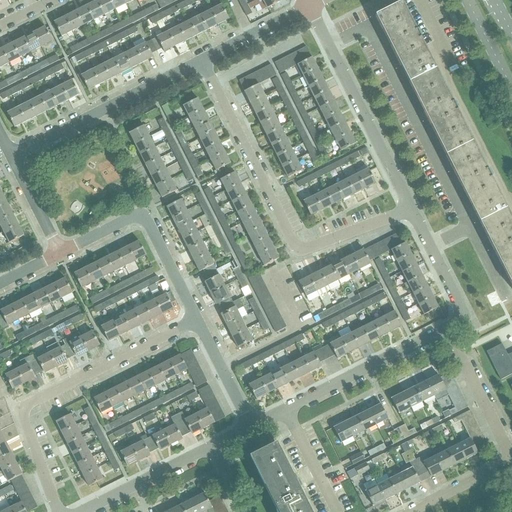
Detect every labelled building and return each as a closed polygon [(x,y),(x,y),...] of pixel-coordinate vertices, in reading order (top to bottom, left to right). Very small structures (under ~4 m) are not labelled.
[(97,0),(86,6),(94,20),(105,15),(97,0)] [(110,0),(97,0),(105,15),(115,10),(110,0)] [(123,0),(110,0),(115,10),(126,4),(123,0)] [(166,6),(163,0),(156,0),(161,9),(166,6)] [(189,0),(187,0),(180,3),(183,9),(192,4),(189,0)] [(280,0),(262,0),(267,9),(281,1),(280,0)] [(183,9),(180,3),(172,8),(174,13),(183,9)] [(411,70),(406,72),(471,198),(475,196),(482,209),(477,211),(511,279),(511,225),(499,200),(496,202),(493,196),(496,195),(428,61),(399,3),(377,15),(400,59),(404,57),(411,70)] [(222,5),(211,10),(218,25),(229,19),(222,5)] [(247,5),(242,7),(246,16),(252,14),(247,5)] [(86,6),(76,11),(83,26),(94,20),(86,6)] [(152,6),(143,11),(146,16),(154,12),(152,6)] [(168,10),(159,14),(161,20),(170,15),(168,10)] [(211,10),(200,16),(207,30),(218,25),(211,10)] [(76,11),(65,17),(72,31),(83,26),(76,11)] [(146,16),(143,11),(134,16),(136,21),(146,16)] [(161,20),(159,14),(150,19),(153,24),(161,20)] [(200,16),(189,21),(197,36),(207,30),(200,16)] [(72,31),(65,17),(54,22),(61,37),(72,31)] [(130,17),(121,22),(124,27),(133,23),(130,17)] [(189,21),(179,27),(186,41),(197,36),(189,21)] [(124,27),(121,22),(112,26),(115,32),(124,27)] [(135,26),(126,31),(129,36),(138,32),(135,26)] [(45,27),(34,32),(41,47),(52,41),(45,27)] [(179,27),(168,32),(175,47),(186,41),(179,27)] [(162,35),(157,38),(162,48),(164,52),(175,47),(168,32),(166,28),(160,31),(162,35)] [(108,29),(100,32),(103,38),(110,34),(108,29)] [(129,36),(126,31),(117,35),(120,41),(129,36)] [(34,32),(23,38),(31,52),(32,55),(37,53),(36,50),(41,47),(34,32)] [(103,38),(100,32),(91,37),(94,42),(103,38)] [(113,37),(104,41),(107,47),(116,43),(113,37)] [(23,38),(13,43),(20,58),(31,52),(23,38)] [(157,38),(151,40),(157,51),(162,48),(157,38)] [(87,39),(78,43),(81,49),(90,45),(87,39)] [(151,40),(146,43),(152,54),(157,51),(151,40)] [(107,47),(104,41),(96,46),(99,51),(107,47)] [(13,43),(2,49),(9,63),(20,58),(13,43)] [(81,49),(78,43),(70,48),(73,53),(81,49)] [(146,43),(135,48),(142,63),(153,58),(152,54),(146,43)] [(301,49),(306,60),(311,58),(306,47),(301,49)] [(91,48),(83,53),(86,58),(94,54),(91,48)] [(135,48),(124,54),(132,68),(142,63),(135,48)] [(2,49),(0,49),(0,67),(9,63),(2,49)] [(306,60),(301,49),(295,52),(301,63),(306,60)] [(297,65),(301,63),(295,52),(290,55),(296,66),(297,65)] [(86,58),(83,53),(74,57),(77,62),(86,58)] [(56,54),(47,59),(50,65),(59,60),(56,54)] [(124,54),(114,59),(121,74),(132,68),(124,54)] [(285,57),(290,68),(296,66),(290,55),(285,57)] [(279,60),(285,71),(290,68),(285,57),(279,60)] [(297,65),(303,76),(318,69),(312,57),(311,58),(306,60),(301,63),(297,65)] [(47,59),(37,65),(40,70),(50,65),(47,59)] [(114,59),(103,65),(110,79),(121,74),(114,59)] [(285,71),(279,60),(274,63),(279,74),(285,71)] [(61,64),(52,68),(55,74),(64,69),(61,64)] [(37,65),(26,70),(29,75),(40,70),(37,65)] [(103,65),(92,70),(100,85),(110,79),(103,65)] [(265,67),(271,78),(276,75),(271,65),(265,67)] [(271,78),(265,67),(260,70),(265,81),(271,78)] [(52,68),(42,74),(44,79),(55,74),(52,68)] [(303,76),(308,87),(323,80),(318,69),(303,76)] [(26,70),(15,76),(18,81),(29,75),(26,70)] [(100,85),(92,70),(81,76),(88,90),(100,85)] [(260,70),(255,73),(260,84),(265,81),(260,70)] [(259,84),(260,84),(255,73),(249,75),(255,86),(259,84)] [(281,75),(286,85),(291,82),(286,73),(281,75)] [(42,74),(31,79),(34,84),(44,79),(42,74)] [(249,89),(255,86),(249,75),(244,78),(249,89)] [(15,76),(5,81),(7,86),(18,81),(15,76)] [(272,80),(277,90),(282,87),(277,77),(272,80)] [(249,89),(244,78),(239,81),(244,91),(249,89)] [(31,79),(20,84),(23,90),(34,84),(31,79)] [(72,80),(61,86),(68,100),(79,95),(72,80)] [(328,90),(323,80),(308,87),(314,98),(328,90)] [(291,82),(286,85),(290,93),(295,90),(291,82)] [(20,84),(9,90),(12,95),(23,90),(20,84)] [(244,91),(250,103),(265,96),(259,84),(255,86),(249,89),(244,91)] [(61,86),(50,91),(58,106),(68,100),(61,86)] [(282,87),(277,90),(281,98),(286,95),(282,87)] [(12,95),(9,90),(0,94),(3,100),(12,95)] [(334,101),(328,90),(314,98),(319,108),(334,101)] [(50,91),(40,96),(47,111),(58,106),(50,91)] [(292,97),(297,106),(302,104),(297,94),(292,97)] [(40,96),(29,102),(36,116),(47,111),(40,96)] [(250,103),(255,113),(270,106),(265,96),(250,103)] [(183,105),(189,116),(203,109),(198,98),(183,105)] [(283,101),(287,110),(293,108),(288,99),(283,101)] [(319,108),(324,119),(339,112),(334,101),(319,108)] [(29,102),(18,107),(26,122),(36,116),(29,102)] [(302,104),(297,106),(301,114),(306,112),(302,104)] [(255,113),(261,124),(275,116),(270,106),(255,113)] [(26,122),(18,107),(7,113),(15,127),(26,122)] [(293,108),(287,110),(292,119),(297,116),(293,108)] [(189,116),(194,127),(209,120),(203,109),(189,116)] [(345,123),(339,112),(324,119),(330,130),(345,123)] [(167,116),(171,125),(177,123),(172,113),(167,116)] [(261,124),(266,135),(281,128),(275,116),(261,124)] [(303,118),(307,128),(313,125),(308,116),(303,118)] [(158,121),(162,130),(168,127),(163,118),(158,121)] [(194,127),(200,138),(214,131),(209,120),(194,127)] [(294,123),(298,132),(304,129),(299,120),(294,123)] [(177,123),(171,125),(176,134),(181,131),(177,123)] [(345,123),(330,130),(335,140),(350,133),(345,123)] [(129,132),(135,143),(149,136),(144,125),(129,132)] [(313,125),(307,128),(312,136),(317,133),(313,125)] [(168,127),(162,130),(167,139),(172,136),(168,127)] [(266,135),(271,145),(286,138),(281,128),(266,135)] [(304,129),(298,132),(302,140),(308,138),(304,129)] [(200,138),(205,149),(220,141),(214,131),(200,138)] [(350,133),(335,140),(340,151),(355,143),(350,133)] [(177,138),(182,147),(187,144),(183,135),(177,138)] [(135,143),(140,154),(155,147),(149,136),(135,143)] [(313,140),(318,149),(323,146),(319,137),(313,140)] [(271,145),(277,156),(292,149),(286,138),(271,145)] [(168,142),(173,151),(178,149),(174,140),(168,142)] [(205,149),(210,159),(225,152),(220,141),(205,149)] [(304,144),(309,153),(314,151),(310,141),(304,144)] [(187,144),(182,147),(186,156),(192,153),(187,144)] [(323,146),(318,149),(322,158),(328,155),(323,146)] [(140,154),(146,165),(160,158),(155,147),(140,154)] [(178,149),(173,151),(177,159),(182,157),(178,149)] [(277,156),(282,167),(297,159),(292,149),(277,156)] [(314,151),(309,153),(313,162),(319,160),(314,151)] [(225,152),(210,159),(216,170),(231,163),(225,152)] [(357,152),(348,156),(350,162),(360,157),(357,152)] [(350,162),(348,156),(340,160),(342,166),(350,162)] [(188,160),(193,168),(198,166),(194,157),(188,160)] [(146,165),(151,176),(166,168),(160,158),(146,165)] [(297,159),(282,167),(288,178),(302,170),(297,159)] [(179,163),(184,173),(189,170),(184,161),(179,163)] [(336,162),(326,167),(329,172),(339,168),(336,162)] [(198,166),(193,168),(197,177),(203,174),(198,166)] [(329,172),(326,167),(318,171),(321,176),(329,172)] [(151,176),(156,186),(171,179),(166,168),(151,176)] [(368,168),(357,174),(364,189),(375,183),(368,168)] [(189,170),(184,173),(188,182),(193,179),(189,170)] [(221,179),(226,190),(241,183),(235,172),(221,179)] [(314,173),(305,178),(308,183),(317,179),(314,173)] [(357,174),(346,180),(353,194),(364,189),(357,174)] [(308,183),(305,178),(296,183),(299,188),(308,183)] [(171,179),(156,186),(162,197),(177,190),(171,179)] [(346,180),(335,185),(343,200),(353,194),(346,180)] [(226,190),(232,201),(246,194),(241,183),(226,190)] [(335,185),(325,190),(332,205),(343,200),(335,185)] [(204,190),(208,199),(214,197),(209,188),(204,190)] [(325,190),(314,196),(322,210),(332,205),(325,190)] [(195,195),(199,204),(205,201),(200,192),(195,195)] [(232,201),(237,212),(252,205),(246,194),(232,201)] [(322,210),(314,196),(303,201),(311,216),(322,210)] [(214,197),(208,199),(213,208),(218,206),(214,197)] [(166,206),(172,217),(187,210),(181,199),(166,206)] [(205,201),(199,204),(203,212),(209,209),(205,201)] [(0,206),(0,220),(13,214),(7,203),(0,206)] [(237,212),(242,223),(257,215),(252,205),(237,212)] [(215,212),(219,221),(225,218),(220,209),(215,212)] [(172,217),(177,228),(192,221),(187,210),(172,217)] [(0,220),(0,225),(3,232),(18,224),(13,214),(0,220)] [(206,217),(210,225),(216,223),(211,214),(206,217)] [(242,223),(248,233),(263,226),(257,215),(242,223)] [(225,218),(219,221),(224,230),(229,227),(225,218)] [(177,228),(183,239),(197,232),(192,221),(177,228)] [(216,223),(210,225),(215,234),(220,231),(216,223)] [(18,224),(3,232),(9,243),(24,236),(18,224)] [(248,233),(253,244),(268,237),(263,226),(248,233)] [(226,233),(230,242),(235,240),(231,231),(226,233)] [(183,239),(188,250),(203,242),(197,232),(183,239)] [(397,247),(402,244),(397,234),(392,236),(397,247)] [(217,238),(221,247),(226,244),(222,236),(217,238)] [(392,236),(386,239),(392,250),(397,247),(392,236)] [(253,244),(259,255),(273,248),(268,237),(253,244)] [(386,252),(391,250),(392,250),(386,239),(381,242),(386,252)] [(235,240),(230,242),(235,251),(240,248),(235,240)] [(139,241),(128,247),(135,261),(146,256),(139,241)] [(188,250),(194,260),(208,253),(203,242),(188,250)] [(386,252),(381,242),(376,244),(381,255),(386,252)] [(391,250),(397,261),(411,254),(406,243),(402,244),(397,247),(392,250),(391,250)] [(226,244),(221,247),(226,255),(231,253),(226,244)] [(376,258),(381,255),(376,244),(370,247),(376,258)] [(128,247),(117,252),(125,267),(135,261),(128,247)] [(370,247),(364,250),(369,261),(376,258),(370,247)] [(273,248),(259,255),(264,266),(279,259),(273,248)] [(369,261),(364,250),(364,249),(353,255),(360,269),(371,264),(369,261)] [(117,252),(107,257),(114,272),(125,267),(117,252)] [(236,255),(241,264),(246,261),(242,252),(236,255)] [(199,271),(203,269),(214,264),(208,253),(194,260),(199,271)] [(397,261),(402,272),(417,264),(411,254),(397,261)] [(349,275),(360,269),(353,255),(342,260),(349,275)] [(107,257),(96,263),(103,277),(114,272),(107,257)] [(374,261),(379,270),(384,267),(380,258),(374,261)] [(230,263),(238,280),(243,277),(235,260),(230,263)] [(339,280),(349,275),(342,260),(331,265),(339,280)] [(246,261),(241,264),(245,272),(251,270),(246,261)] [(96,263),(85,268),(93,283),(103,277),(96,263)] [(214,264),(203,269),(206,275),(216,270),(214,264)] [(402,272),(408,282),(422,275),(417,264),(402,272)] [(328,286),(339,280),(331,265),(320,271),(328,286)] [(384,267),(379,270),(383,279),(389,276),(384,267)] [(93,283),(85,268),(74,274),(82,288),(93,283)] [(150,268),(141,273),(144,278),(153,274),(150,268)] [(206,275),(208,280),(219,275),(216,270),(206,275)] [(330,290),(328,286),(320,271),(310,276),(317,291),(320,296),(330,290)] [(141,273),(131,278),(133,284),(144,278),(141,273)] [(262,279),(259,274),(249,279),(251,284),(262,279)] [(205,282),(210,293),(225,286),(219,275),(208,280),(205,282)] [(410,287),(413,293),(428,286),(422,275),(408,282),(404,284),(406,289),(410,287)] [(306,296),(317,291),(310,276),(299,282),(306,296)] [(155,277),(146,282),(149,287),(155,284),(157,283),(155,277)] [(243,277),(238,280),(242,288),(247,286),(243,277)] [(65,278),(54,284),(62,298),(73,293),(65,278)] [(131,278),(120,284),(123,289),(133,284),(131,278)] [(262,279),(251,284),(254,290),(265,284),(262,279)] [(385,282),(390,291),(395,289),(390,279),(385,282)] [(146,282),(135,287),(138,293),(149,287),(146,282)] [(54,284),(43,289),(51,304),(62,298),(54,284)] [(120,284),(109,289),(112,294),(123,289),(120,284)] [(155,284),(149,287),(152,293),(155,300),(162,314),(173,309),(170,303),(166,294),(161,297),(160,294),(158,291),(156,288),(155,284)] [(254,290),(256,293),(257,295),(268,290),(265,284),(254,290)] [(378,284),(370,288),(372,294),(381,289),(378,284)] [(216,304),(218,303),(230,297),(225,286),(210,293),(216,304)] [(413,293),(418,304),(433,296),(428,286),(413,293)] [(135,287),(124,293),(127,298),(138,293),(135,287)] [(372,294),(370,288),(361,293),(364,298),(372,294)] [(43,289),(33,295),(40,309),(51,304),(43,289)] [(109,289),(99,294),(101,300),(112,294),(109,289)] [(395,289),(390,291),(394,300),(400,297),(395,289)] [(270,295),(268,290),(257,295),(260,300),(270,295)] [(171,291),(166,294),(170,303),(176,300),(171,291)] [(124,293),(114,298),(116,303),(127,298),(124,293)] [(383,293),(374,297),(377,303),(385,298),(383,293)] [(101,300),(99,294),(90,299),(92,304),(101,300)] [(33,295),(22,300),(29,315),(40,309),(33,295)] [(273,301),(270,295),(260,300),(262,306),(273,301)] [(357,295),(348,299),(351,304),(360,300),(357,295)] [(433,296),(418,304),(424,315),(439,307),(433,296)] [(230,297),(218,303),(221,308),(233,302),(230,297)] [(377,303),(374,297),(365,302),(368,307),(377,303)] [(114,298),(103,303),(106,309),(116,303),(114,298)] [(248,301),(253,311),(259,309),(254,298),(248,301)] [(221,315),(226,325),(241,318),(237,310),(243,307),(239,299),(233,302),(221,308),(223,314),(221,315)] [(351,304),(348,299),(339,304),(341,309),(351,304)] [(22,300),(11,305),(19,320),(29,315),(22,300)] [(155,300),(144,305),(152,320),(162,314),(155,300)] [(276,306),(273,301),(262,306),(265,311),(276,306)] [(396,304),(401,313),(406,310),(402,301),(396,304)] [(106,309),(103,303),(94,308),(97,313),(106,309)] [(361,304),(353,308),(355,313),(364,309),(361,304)] [(2,315),(8,325),(8,326),(19,320),(11,305),(0,311),(2,315)] [(77,305),(67,310),(70,315),(79,311),(77,305)] [(144,305),(133,310),(141,325),(152,320),(144,305)] [(278,311),(276,306),(265,311),(268,317),(278,311)] [(336,306),(327,310),(329,316),(338,311),(336,306)] [(355,313),(353,308),(343,313),(345,319),(355,313)] [(67,310),(57,315),(59,321),(70,315),(67,310)] [(133,310),(123,316),(130,331),(141,325),(133,310)] [(329,316),(327,310),(318,315),(321,320),(329,316)] [(406,310),(401,313),(405,322),(411,319),(406,310)] [(259,323),(265,320),(260,311),(255,314),(259,323)] [(281,317),(278,311),(268,317),(270,322),(281,317)] [(395,311),(384,317),(391,331),(402,326),(395,311)] [(81,314),(72,319),(75,324),(84,319),(81,314)] [(57,315),(46,321),(49,326),(59,321),(57,315)] [(339,315),(331,319),(334,324),(342,320),(339,315)] [(123,316),(112,321),(119,336),(130,331),(123,316)] [(284,322),(281,317),(270,322),(273,327),(284,322)] [(384,317),(373,322),(381,337),(391,331),(384,317)] [(226,325),(232,336),(247,329),(241,318),(226,325)] [(75,324),(72,319),(63,323),(66,329),(75,324)] [(334,324),(331,319),(322,323),(325,329),(334,324)] [(265,320),(259,323),(264,332),(269,329),(265,320)] [(46,321),(35,326),(38,331),(49,326),(46,321)] [(119,336),(112,321),(101,327),(108,342),(119,336)] [(273,327),(276,333),(287,328),(284,322),(273,327)] [(373,322),(362,327),(370,342),(381,337),(373,322)] [(35,326),(24,331),(27,337),(38,331),(35,326)] [(362,327),(352,333),(359,347),(370,342),(362,327)] [(51,329),(40,335),(42,340),(54,335),(51,329)] [(247,329),(232,336),(237,347),(252,340),(247,329)] [(27,337),(24,331),(16,336),(18,341),(27,337)] [(92,331),(81,337),(88,352),(99,346),(92,331)] [(79,332),(63,341),(65,345),(71,358),(77,355),(78,357),(88,352),(81,337),(79,332)] [(352,333),(341,338),(348,353),(359,347),(352,333)] [(302,334),(293,339),(296,344),(305,339),(302,334)] [(42,340),(40,335),(29,340),(32,346),(42,340)] [(330,344),(335,355),(337,358),(348,353),(341,338),(330,344)] [(296,344),(293,339),(284,343),(287,348),(296,344)] [(330,358),(335,355),(330,344),(325,347),(330,358)] [(502,344),(487,352),(501,380),(511,374),(511,384),(511,385),(511,387),(511,352),(507,355),(502,344)] [(65,345),(49,353),(56,368),(67,362),(66,360),(71,358),(65,345)] [(280,345),(272,349),(274,355),(283,350),(280,345)] [(325,360),(330,358),(325,347),(319,350),(325,360)] [(274,355),(272,349),(263,354),(265,359),(274,355)] [(193,355),(190,350),(180,355),(182,360),(193,355)] [(319,363),(325,360),(319,350),(314,352),(319,363)] [(8,351),(0,354),(0,358),(1,361),(11,356),(8,351)] [(314,352),(303,358),(310,372),(321,367),(319,363),(314,352)] [(49,353),(33,361),(39,374),(45,371),(46,373),(56,368),(49,353)] [(180,355),(168,361),(176,375),(187,369),(185,366),(182,360),(180,355)] [(196,360),(193,355),(182,360),(185,366),(196,360)] [(23,367),(17,369),(24,384),(35,379),(34,377),(39,374),(33,361),(30,356),(20,361),(23,367)] [(259,356),(250,360),(253,366),(262,361),(259,356)] [(303,358),(292,363),(299,378),(310,372),(303,358)] [(196,360),(185,366),(187,369),(188,371),(199,366),(196,360)] [(253,366),(250,360),(241,365),(244,370),(253,366)] [(168,361),(158,366),(165,380),(176,375),(168,361)] [(292,363),(281,368),(289,383),(299,378),(292,363)] [(158,366),(147,371),(154,386),(165,380),(158,366)] [(190,377),(201,371),(199,366),(188,371),(190,377)] [(281,368),(271,374),(278,388),(289,383),(281,368)] [(24,384),(17,369),(6,375),(13,390),(24,384)] [(147,371),(136,377),(144,391),(154,386),(147,371)] [(204,376),(201,371),(190,377),(193,382),(204,376)] [(440,378),(442,384),(454,378),(451,372),(440,378)] [(271,374),(260,379),(267,394),(278,388),(271,374)] [(438,375),(426,381),(434,396),(436,401),(448,395),(446,390),(445,389),(442,384),(440,378),(438,375)] [(193,382),(196,387),(207,382),(204,376),(193,382)] [(136,377),(125,382),(133,396),(144,391),(136,377)] [(442,384),(445,389),(457,384),(454,378),(442,384)] [(267,394),(260,379),(249,385),(256,399),(267,394)] [(423,402),(434,396),(426,381),(415,387),(423,402)] [(125,382),(115,387),(122,402),(133,396),(125,382)] [(191,383),(182,387),(185,393),(194,388),(191,383)] [(446,390),(448,395),(459,389),(457,384),(445,389),(446,390)] [(211,391),(209,385),(198,391),(200,396),(211,391)] [(115,387),(104,393),(111,407),(122,402),(115,387)] [(185,393),(182,387),(173,392),(176,397),(185,393)] [(411,408),(423,402),(415,387),(403,393),(411,408)] [(448,395),(451,401),(462,395),(459,389),(448,395)] [(196,391),(186,396),(189,402),(199,397),(196,391)] [(214,396),(211,391),(200,396),(203,402),(214,396)] [(111,407),(104,393),(94,398),(101,412),(111,407)] [(399,414),(411,408),(403,393),(391,399),(399,414)] [(169,394),(160,398),(163,404),(172,399),(169,394)] [(451,401),(454,406),(465,401),(462,395),(451,401)] [(217,401),(214,396),(203,402),(206,407),(217,401)] [(163,404),(160,398),(152,403),(154,408),(163,404)] [(206,407),(207,409),(207,408),(209,412),(220,407),(217,401),(206,407)] [(465,401),(454,406),(455,408),(449,411),(451,415),(468,406),(465,401)] [(381,404),(369,410),(376,425),(388,419),(381,404)] [(148,405),(139,409),(142,415),(150,410),(148,405)] [(83,409),(88,418),(93,416),(89,407),(83,409)] [(222,412),(220,407),(209,412),(211,418),(222,412)] [(207,409),(196,414),(203,428),(214,423),(214,422),(211,418),(209,412),(207,408),(207,409)] [(142,415),(139,409),(129,414),(132,420),(142,415)] [(369,410),(357,416),(365,431),(376,425),(369,410)] [(461,420),(462,421),(473,416),(470,410),(453,419),(455,423),(461,420)] [(182,412),(176,415),(186,434),(191,432),(192,434),(203,428),(196,414),(185,419),(182,412)] [(211,418),(214,422),(214,423),(225,417),(222,412),(211,418)] [(55,421),(61,432),(76,424),(70,413),(55,421)] [(156,418),(153,413),(144,418),(147,423),(156,418)] [(118,420),(121,425),(129,421),(126,415),(118,420)] [(174,425),(164,430),(171,445),(182,439),(181,437),(186,434),(176,415),(171,418),(174,425)] [(93,416),(88,418),(93,428),(98,425),(93,416)] [(357,416),(345,422),(353,437),(365,431),(357,416)] [(476,422),(473,416),(462,421),(465,427),(476,422)] [(434,424),(432,419),(420,425),(422,430),(434,424)] [(121,425),(118,420),(109,424),(112,430),(121,425)] [(339,425),(334,428),(341,442),(353,437),(345,422),(343,421),(339,423),(339,425)] [(465,427),(468,433),(479,427),(476,422),(465,427)] [(61,432),(66,443),(81,435),(76,424),(61,432)] [(112,430),(109,424),(104,427),(106,432),(112,430)] [(132,424),(123,428),(125,434),(134,429),(132,424)] [(405,425),(399,428),(405,439),(416,433),(414,428),(408,431),(405,425)] [(153,437),(148,439),(154,451),(159,448),(160,450),(171,445),(164,430),(161,426),(157,428),(159,433),(153,436),(153,437)] [(468,433),(470,438),(471,439),(482,433),(479,427),(468,433)] [(125,434),(123,428),(114,433),(116,438),(125,434)] [(405,439),(399,428),(394,430),(397,437),(391,440),(393,444),(405,439)] [(95,432),(99,439),(104,437),(100,430),(95,432)] [(482,433),(471,439),(473,444),(485,439),(482,433)] [(66,443),(72,453),(86,446),(81,435),(66,443)] [(130,443),(132,446),(139,461),(150,455),(149,453),(154,451),(148,439),(146,435),(130,443)] [(104,437),(99,439),(103,449),(109,446),(104,437)] [(470,438),(459,444),(466,459),(478,453),(476,450),(473,444),(471,439),(470,438)] [(473,444),(476,450),(487,444),(485,439),(473,444)] [(0,444),(0,458),(11,453),(6,442),(0,444)] [(252,455),(256,462),(271,493),(275,491),(277,496),(274,498),(280,511),(308,511),(296,487),(299,485),(300,486),(300,485),(296,478),(296,479),(292,481),(274,444),(252,455)] [(383,444),(374,448),(376,453),(386,448),(383,444)] [(459,444),(447,450),(454,465),(466,459),(459,444)] [(72,453),(77,464),(92,456),(86,446),(72,453)] [(139,461),(132,446),(121,452),(128,466),(139,461)] [(105,453),(110,461),(115,458),(111,450),(105,453)] [(447,450),(435,456),(443,471),(454,465),(447,450)] [(0,466),(2,471),(17,463),(11,453),(0,458),(0,466)] [(350,459),(353,466),(365,460),(361,454),(350,459)] [(426,455),(415,460),(425,479),(431,476),(431,477),(443,471),(435,456),(428,459),(426,455)] [(77,464),(83,475),(97,467),(92,456),(77,464)] [(115,458),(110,461),(114,470),(119,468),(115,458)] [(412,468),(401,473),(408,488),(420,483),(419,482),(425,479),(415,460),(409,463),(412,468)] [(8,482),(11,480),(21,475),(22,474),(17,463),(2,471),(0,471),(0,478),(5,476),(8,482)] [(355,469),(358,476),(370,471),(366,464),(355,469)] [(97,467),(83,475),(88,486),(103,479),(97,467)] [(401,473),(389,479),(397,494),(408,488),(401,473)] [(11,480),(13,486),(24,480),(21,475),(11,480)] [(389,479),(377,485),(385,500),(397,494),(389,479)] [(13,486),(16,491),(27,486),(24,480),(13,486)] [(11,485),(1,490),(4,495),(13,491),(11,485)] [(385,500),(377,485),(365,491),(373,506),(385,500)] [(16,491),(19,496),(29,491),(27,486),(16,491)] [(19,496),(21,502),(32,496),(29,491),(19,496)] [(204,493),(192,499),(199,511),(203,511),(212,508),(212,507),(209,501),(204,493)] [(21,502),(24,507),(35,502),(32,496),(21,502)] [(220,496),(209,501),(212,507),(223,502),(220,496)] [(199,511),(192,499),(181,504),(184,511),(199,511)] [(21,502),(10,507),(12,511),(26,511),(24,507),(21,502)] [(35,502),(24,507),(26,511),(27,511),(38,507),(35,502)] [(216,511),(226,507),(223,502),(212,507),(212,508),(214,511),(216,511)]
